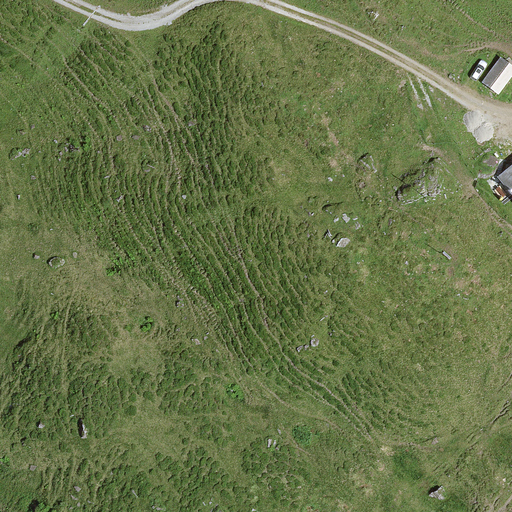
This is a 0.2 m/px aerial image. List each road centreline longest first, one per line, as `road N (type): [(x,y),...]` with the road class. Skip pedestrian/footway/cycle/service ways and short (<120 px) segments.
road 1 (track): [(235,0),(368,43),(456,93)]
road 2 (track): [(51,0),(140,22),(211,0)]
